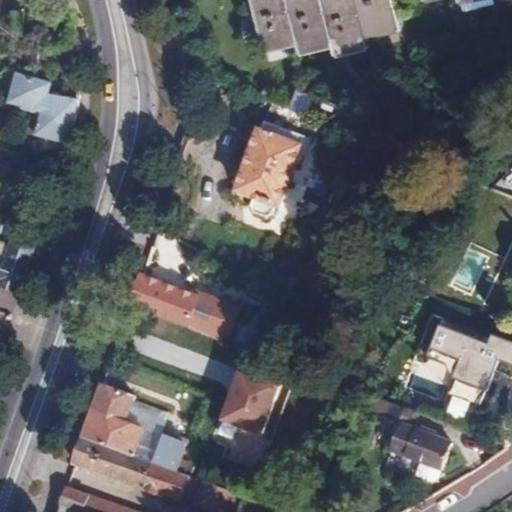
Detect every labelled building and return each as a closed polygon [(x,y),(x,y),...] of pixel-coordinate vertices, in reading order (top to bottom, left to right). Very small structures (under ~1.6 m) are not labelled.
[(262,43),(264,52),(298,45),(300,54),(332,47),(335,57),(368,50),(365,39),(399,32),(392,0),(252,0),(257,22),(256,22),(258,43),(262,43)] [(9,105),(39,113),(46,115),(74,122),(77,108),(77,90),(70,89),(69,99),(46,97),(49,85),(17,76),(9,105)] [(74,122),(46,115),(39,137),(68,144),(74,122)] [(299,136),(264,122),(261,130),(250,133),(234,177),(239,184),(237,190),(249,195),(247,202),(252,210),(261,213),(271,211),(274,204),(279,206),(302,145),(297,143),(299,136)] [(0,286),(18,293),(34,248),(12,241),(5,262),(0,260),(0,286)] [(142,275),(131,308),(185,327),(223,341),(235,307),(197,291),(196,295),(142,275)] [(511,341),(494,336),(492,343),(442,326),(433,355),(462,364),(453,389),(507,407),(511,391),(511,341)] [(242,367),(208,446),(255,466),(289,387),(242,367)] [(440,400),(446,383),(414,373),(409,390),(440,400)] [(103,385),(84,438),(134,455),(142,430),(126,424),(135,396),(103,385)] [(418,430),(424,413),(398,404),(392,421),(407,426),(398,450),(430,462),(425,477),(438,481),(446,477),(458,445),(418,430)] [(163,433),(153,462),(173,469),(183,440),(163,433)] [(218,511),(226,511),(234,491),(180,472),(173,469),(153,462),(134,455),(84,438),(81,448),(75,465),(163,497),(164,494),(182,500),(183,495),(191,497),(195,485),(201,487),(195,504),(218,511)] [(140,511),(88,493),(87,496),(67,489),(61,506),(77,511),(140,511)]
